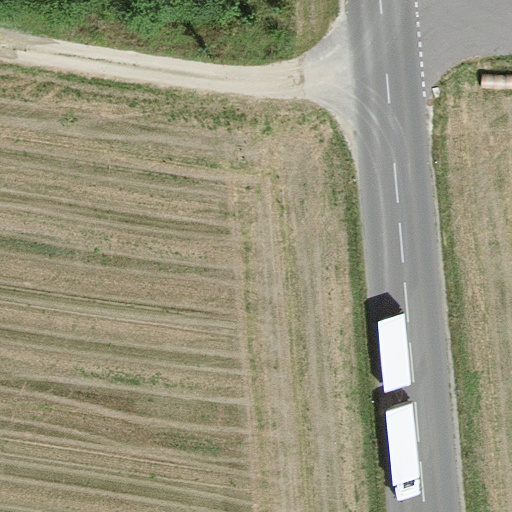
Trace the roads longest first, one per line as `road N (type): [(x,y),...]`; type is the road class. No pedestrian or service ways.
road 1 (tertiary): [(384,0),(428,511)]
road 2 (track): [(0,56),(390,101)]
